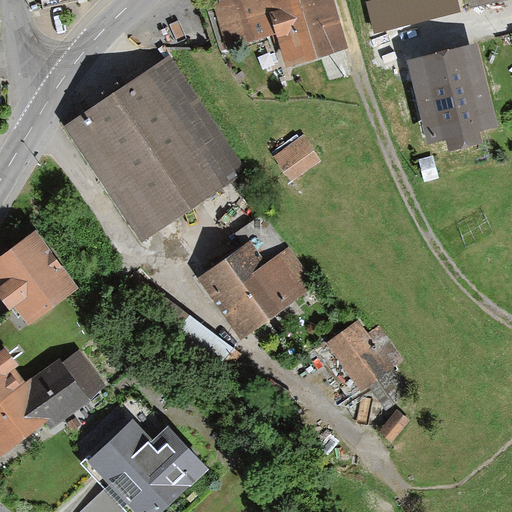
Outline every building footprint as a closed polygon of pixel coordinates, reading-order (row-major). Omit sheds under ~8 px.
[(217,0),(231,45),(280,31),(291,67),(342,52),(326,0),(217,0)] [(458,0),(373,0),(367,2),(375,34),(462,12),(458,0)] [(511,0),(467,0),(471,13),(511,2),(511,0)] [(467,61),(401,74),(415,146),(481,133),(467,61)] [(76,132),(147,235),(238,173),(168,70),(76,132)] [(291,185),(325,166),(309,136),(274,156),(291,185)] [(0,263),(0,279),(31,323),(72,294),(34,240),(0,263)] [(250,254),(207,287),(244,336),(309,287),(287,258),(265,274),(250,254)] [(361,319),(313,351),(347,401),(395,369),(361,319)] [(0,409),(24,393),(0,357),(0,409)] [(24,393),(0,409),(0,455),(2,458),(96,393),(72,360),(24,393)] [(114,420),(67,465),(112,511),(150,511),(193,472),(151,427),(135,442),(114,420)]
